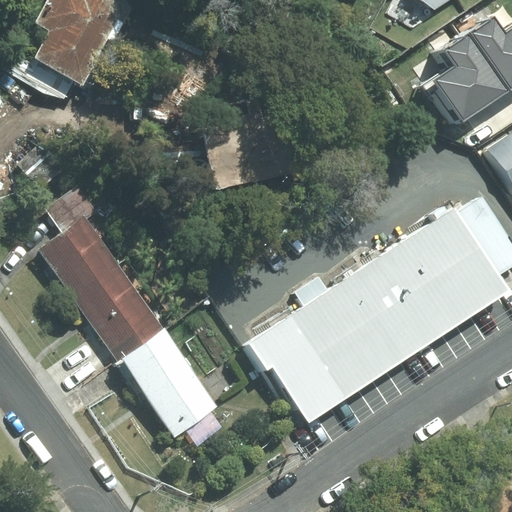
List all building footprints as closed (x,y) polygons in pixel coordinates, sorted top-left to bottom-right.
[(39,0),(23,29),(36,37),(20,65),(47,80),(38,94),(57,105),(65,90),(68,91),(119,0),(39,0)] [(401,0),(426,13),(445,0),(401,0)] [(256,97),(206,107),(210,128),(183,134),(196,201),(274,186),(256,97)] [(511,134),(479,156),(508,200),(511,197),(511,134)] [(53,234),(28,252),(110,363),(107,365),(164,443),(208,410),(154,336),(158,333),(77,224),(90,214),(70,188),(37,212),(53,234)] [(441,214),(234,348),(252,376),(258,372),(295,428),(495,298),(485,283),(511,265),(511,258),(473,200),(444,219),(441,214)] [(228,360),(200,380),(216,403),(244,383),(228,360)]
